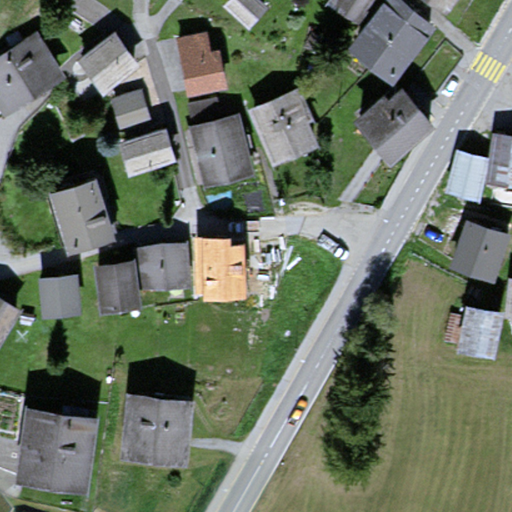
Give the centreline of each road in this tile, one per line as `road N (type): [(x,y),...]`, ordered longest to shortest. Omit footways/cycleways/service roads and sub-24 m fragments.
road 1 (residential): [(0,270),(187,228),(324,225),(384,246)]
road 2 (primary): [(384,246),(230,511)]
road 3 (primary): [(468,98),(384,246)]
